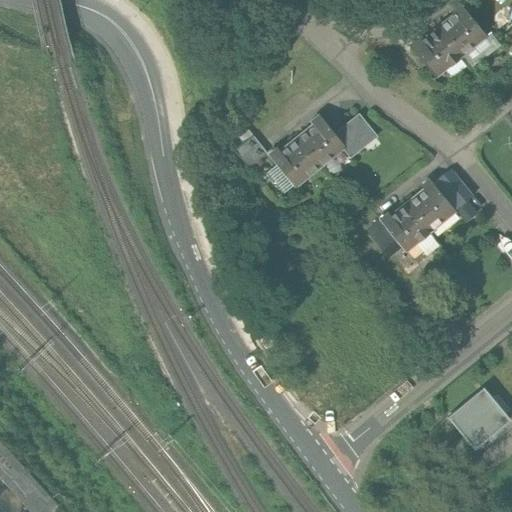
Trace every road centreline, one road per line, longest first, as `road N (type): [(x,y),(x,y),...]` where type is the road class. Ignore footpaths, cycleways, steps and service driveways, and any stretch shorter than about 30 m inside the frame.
road 1 (tertiary): [(320,459),(234,341),(203,280),(137,51),(106,16),(50,0)]
road 2 (residential): [(511,220),(452,146),(326,44)]
road 3 (residential): [(320,459),(511,297)]
road 4 (unknown): [(343,221),(452,146)]
